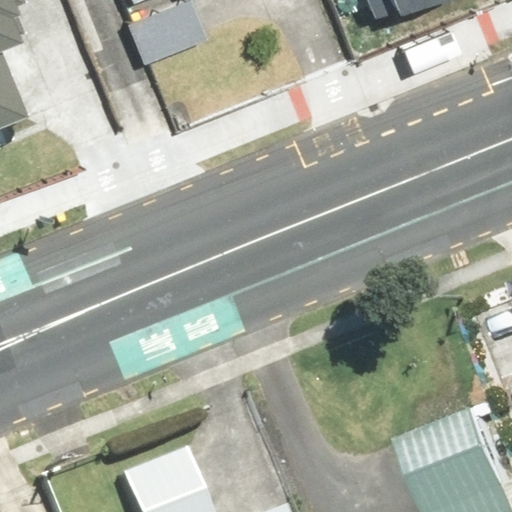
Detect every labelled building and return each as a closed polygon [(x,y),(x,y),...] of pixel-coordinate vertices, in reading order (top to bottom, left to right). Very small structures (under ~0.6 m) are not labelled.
[(0,0),(0,115),(25,105),(0,48),(0,31),(17,24),(8,2),(12,0),(0,0)] [(207,32),(194,0),(173,0),(126,19),(142,58),(207,32)] [(363,0),(368,11),(394,0),(363,0)] [(408,442),(439,511),(511,511),(511,459),(507,462),(483,409),(408,442)] [(212,511),(186,447),(122,473),(138,511),(212,511)]
